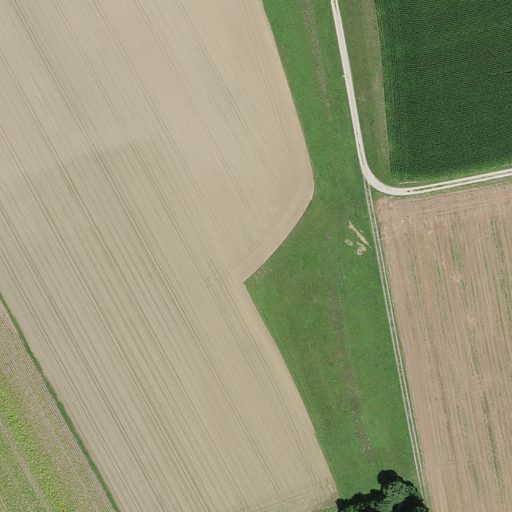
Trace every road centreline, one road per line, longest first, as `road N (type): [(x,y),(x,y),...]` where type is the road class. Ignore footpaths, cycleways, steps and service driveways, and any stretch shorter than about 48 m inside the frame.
road 1 (track): [(428,511),(365,173)]
road 2 (track): [(511,171),(401,191),(382,189),(365,173),(331,0)]
